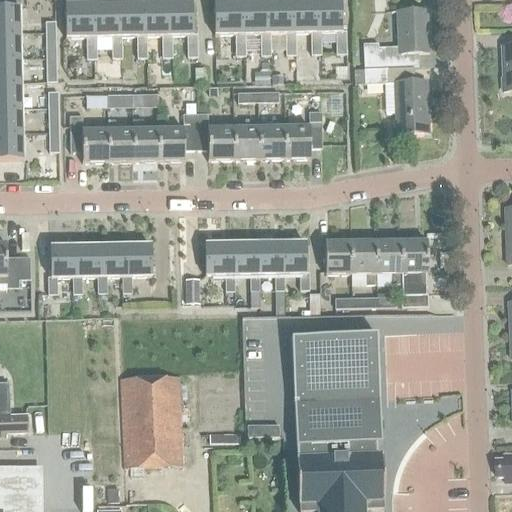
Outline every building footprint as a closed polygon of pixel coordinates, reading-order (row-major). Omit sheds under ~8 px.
[(315,37),(320,36),(335,36),(335,58),(345,58),(345,35),(340,35),(340,2),(314,3),(315,37)] [(265,38),(269,38),(285,37),(285,59),(295,59),(295,37),(290,37),(289,3),(264,4),(265,38)] [(315,37),(314,3),(289,3),(290,37),(295,37),(310,37),(310,59),(320,58),(320,36),(315,37)] [(240,38),(239,4),(214,5),(214,39),(234,38),(235,60),(245,60),(244,38),(240,38)] [(240,38),(244,38),(260,38),(260,60),(270,60),(269,38),(265,38),(264,4),(239,4),(240,38)] [(167,40),(171,40),(187,39),(187,61),(197,61),(196,38),(192,38),(191,5),(166,6),(167,40)] [(116,41),(121,41),(136,40),(136,62),(146,62),(146,40),(141,40),(141,6),(115,7),(116,41)] [(141,40),(146,40),(161,40),(162,62),(172,62),(171,40),(167,40),(166,6),(141,6),(141,40)] [(91,41),(90,7),(64,8),(65,42),(85,41),(86,63),(96,63),(95,41),(91,41)] [(91,41),(95,41),(111,41),(111,63),(121,63),(121,41),(116,41),(115,7),(90,7),(91,41)] [(0,11),(0,36),(19,36),(19,11),(0,11)] [(397,49),(378,50),(377,46),(362,47),(363,70),(378,70),(418,68),(417,56),(428,55),(426,13),(396,14),(397,49)] [(43,26),(44,46),(54,45),(53,25),(43,26)] [(0,36),(0,62),(20,62),(19,36),(0,36)] [(54,65),(54,45),(44,46),(44,65),(54,65)] [(511,94),(511,49),(503,49),(504,79),(502,79),(502,94),(511,94)] [(0,62),(0,87),(20,87),(20,62),(0,62)] [(55,85),(54,65),(44,65),(45,85),(55,85)] [(346,70),(336,70),(336,82),(346,81),(346,70)] [(413,70),(384,72),(363,73),(364,88),(385,87),(394,87),(396,137),(428,136),(426,84),(414,84),(413,70)] [(202,71),(193,72),(193,87),(203,86),(202,71)] [(363,73),(353,73),(353,88),(364,88),(363,73)] [(253,75),(253,89),(269,89),(269,75),(253,75)] [(282,78),(271,79),(271,88),(282,88),(282,78)] [(0,87),(0,113),(21,113),(20,87),(0,87)] [(46,96),(46,116),(56,116),(55,96),(46,96)] [(277,106),(276,96),(257,97),(257,107),(277,106)] [(236,107),(257,107),(257,97),(236,97),(236,107)] [(141,98),(132,99),(132,109),(132,111),(141,111),(141,98)] [(106,99),(107,112),(117,112),(117,99),(106,99)] [(21,113),(0,113),(0,138),(21,138),(21,113)] [(56,136),(56,116),(46,116),(47,136),(56,136)] [(308,131),(282,132),(283,164),(308,163),(308,153),(321,153),(320,126),(320,116),(308,116),(308,131)] [(183,155),(195,155),(194,118),(182,118),(182,133),(157,133),(157,166),(183,166),(183,155)] [(207,165),(233,164),(232,132),(207,133),(206,118),(194,118),(195,155),(206,155),(207,165)] [(81,134),(81,130),(81,119),(68,119),(68,130),(69,157),(81,157),(81,167),(107,167),(107,125),(106,125),(106,134),(81,134)] [(132,134),(131,134),(114,134),(114,124),(107,125),(107,167),(132,167),(132,134)] [(131,124),(131,134),(132,134),(132,167),(157,166),(157,133),(141,134),(141,124),(131,124)] [(233,164),(258,164),(257,132),(232,132),(233,164)] [(258,164),(283,164),(282,132),(257,132),(258,164)] [(57,156),(56,136),(47,136),(48,156),(57,156)] [(21,138),(0,138),(0,163),(22,163),(21,138)] [(375,246),(376,277),(401,276),(400,245),(375,246)] [(400,245),(401,276),(427,276),(426,245),(400,245)] [(280,277),(283,277),(298,277),(298,294),(307,294),(307,276),(305,276),(304,246),(279,247),(280,277)] [(351,277),(350,246),(324,247),(325,278),(351,277)] [(376,277),(375,246),(350,246),(351,277),(364,277),(365,288),(375,288),(375,277),(376,277)] [(0,287),(5,287),(5,292),(18,292),(17,284),(29,284),(29,261),(6,262),(6,247),(0,247),(0,287)] [(230,278),(229,247),(204,248),(205,278),(224,278),(224,295),(233,295),(233,278),(230,278)] [(230,278),(233,278),(248,278),(249,295),(258,295),(258,278),(255,278),(254,247),(229,247),(230,278)] [(255,278),(258,278),(273,277),(274,294),(283,294),(283,277),(280,277),(279,247),(254,247),(255,278)] [(125,280),(125,249),(100,250),(100,281),(96,281),(96,298),(106,298),(105,280),(121,280),(125,280)] [(125,280),(121,280),(121,297),(131,297),(130,280),(151,280),(150,249),(125,249),(125,280)] [(75,281),(75,250),(50,251),(50,282),(46,282),(47,299),(56,299),(56,281),(71,281),(75,281)] [(100,281),(100,250),(75,250),(75,281),(71,281),(72,298),(81,298),(81,281),(96,281),(100,281)] [(197,282),(183,283),(184,308),(197,308),(197,282)] [(308,314),(299,314),(299,319),(318,319),(318,297),(308,297),(308,314)] [(426,298),(400,299),(401,313),(427,312),(426,298)] [(375,301),(355,302),(355,313),(376,312),(375,301)] [(395,301),(375,301),(376,312),(395,312),(395,301)] [(334,313),(355,313),(355,302),(334,302),(334,313)] [(376,340),(292,343),(296,462),(295,462),(297,507),(298,507),(298,511),(381,511),(381,504),(383,504),(381,459),(380,459),(376,340)] [(181,470),(178,379),(119,381),(121,472),(181,470)] [(0,441),(5,442),(5,439),(26,438),(26,420),(9,421),(8,386),(0,386),(0,441)] [(262,429),(246,429),(247,441),(262,441),(262,429)] [(207,437),(207,448),(238,447),(238,437),(207,437)] [(503,462),(496,462),(497,480),(504,480),(505,485),(511,484),(511,456),(503,457),(503,462)] [(0,511),(36,511),(36,471),(0,471),(0,511)] [(105,507),(117,507),(117,492),(105,492),(105,507)]
